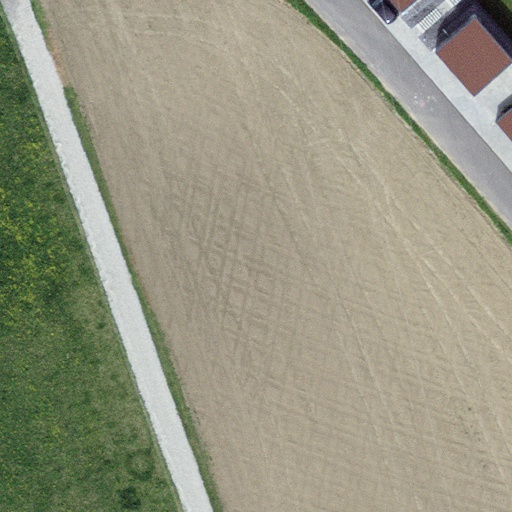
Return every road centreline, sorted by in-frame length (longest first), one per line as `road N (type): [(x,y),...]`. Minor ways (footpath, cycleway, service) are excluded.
road 1 (track): [(204,511),(14,0)]
road 2 (unclassified): [(304,0),(381,62),(511,208)]
